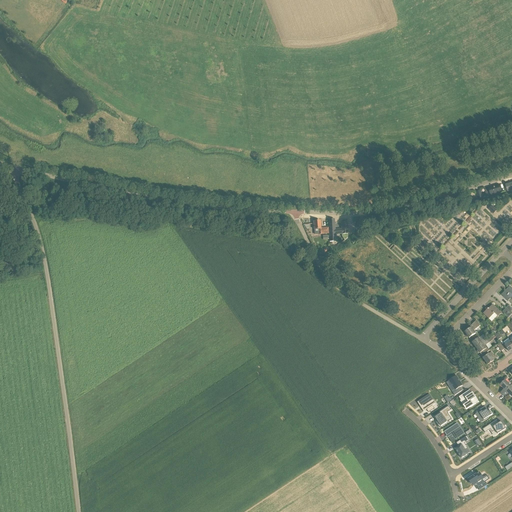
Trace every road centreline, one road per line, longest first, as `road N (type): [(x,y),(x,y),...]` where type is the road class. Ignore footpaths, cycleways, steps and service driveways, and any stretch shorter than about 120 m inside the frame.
road 1 (unclassified): [(74,511),(41,247),(11,165)]
road 2 (unclassified): [(295,211),(187,203),(11,165)]
road 3 (residential): [(295,211),(394,208),(511,174)]
road 4 (residential): [(422,338),(338,290),(317,264),(295,211)]
